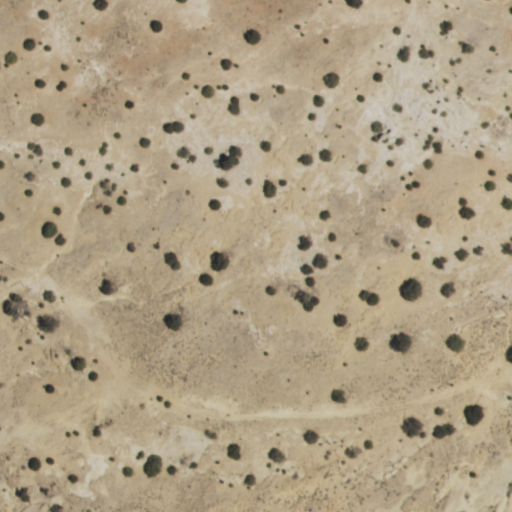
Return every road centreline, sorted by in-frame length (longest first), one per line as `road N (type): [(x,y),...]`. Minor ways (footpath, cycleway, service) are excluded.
road 1 (track): [(511,390),(207,405),(128,368),(81,295),(0,249)]
road 2 (track): [(359,398),(511,481)]
